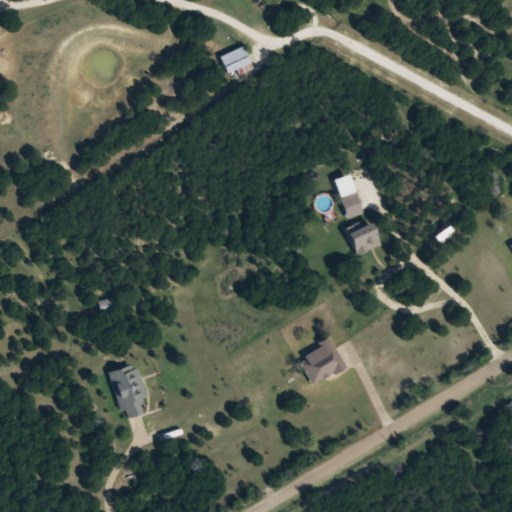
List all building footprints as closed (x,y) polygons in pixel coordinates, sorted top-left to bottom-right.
[(227,79),(251,68),(240,45),(217,56),(227,79)] [(338,197),(344,218),(359,213),(353,192),(338,197)] [(352,255),(376,246),(367,222),(343,231),(352,255)] [(329,339),(294,356),(308,384),(343,367),(329,339)] [(117,410),(122,409),(125,417),(146,411),(133,363),(106,370),(117,410)]
